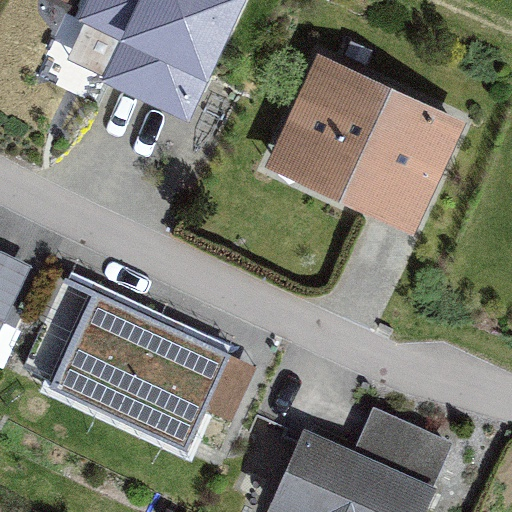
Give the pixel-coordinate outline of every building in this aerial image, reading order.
[(261,0),(99,0),(89,24),(129,41),(111,84),(208,125),(261,0)] [(474,118),(323,54),(274,169),(426,233),(474,118)] [(48,268),(0,249),(0,367),(7,371),(48,268)] [(249,364),(84,290),(49,367),(192,431),(205,403),(227,413),(249,364)] [(366,449),(312,429),(281,511),(443,511),(467,448),(378,416),(366,449)]
